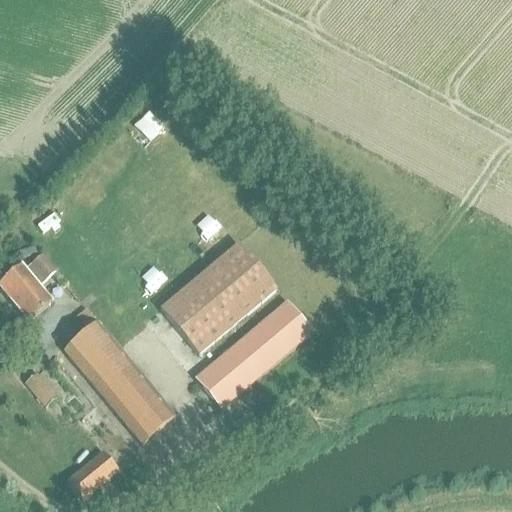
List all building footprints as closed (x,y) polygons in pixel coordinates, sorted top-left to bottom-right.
[(153,142),(168,126),(151,110),(136,125),(153,142)] [(208,165),(191,179),(208,199),(224,184),(208,165)] [(96,209),(111,192),(95,177),(79,194),(96,209)] [(52,241),(69,227),(57,211),(39,224),(52,241)] [(214,249),(233,235),(219,218),(201,233),(214,249)] [(159,314),(197,359),(276,293),(237,247),(159,314)] [(38,290),(55,276),(41,259),(24,273),(21,269),(0,286),(0,293),(27,326),(51,305),(38,290)] [(156,293),(171,278),(162,270),(147,285),(156,293)] [(194,383),(220,414),(312,336),(286,306),(194,383)] [(63,356),(141,449),(175,421),(97,328),(63,356)] [(25,387),(44,410),(56,401),(36,378),(25,387)] [(66,485),(82,505),(118,475),(102,456),(66,485)]
